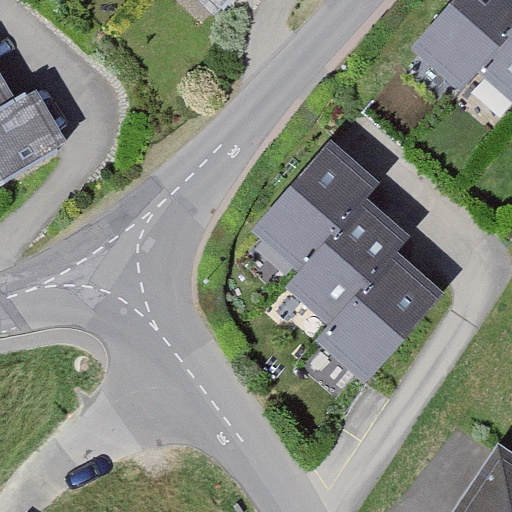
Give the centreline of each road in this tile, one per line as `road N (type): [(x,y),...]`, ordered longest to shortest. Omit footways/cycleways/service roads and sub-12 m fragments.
road 1 (residential): [(379,0),(226,162),(137,286)]
road 2 (unclassified): [(137,286),(298,511)]
road 3 (unclassified): [(137,286),(0,312)]
